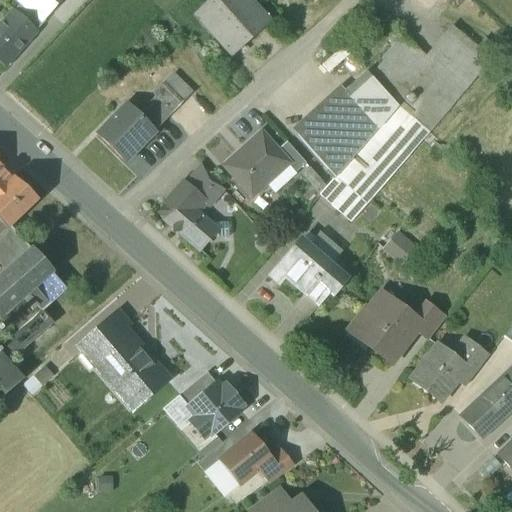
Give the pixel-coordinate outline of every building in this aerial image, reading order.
[(13,0),(19,5),(20,4),(40,22),(41,21),(59,0),(13,0)] [(246,0),(210,0),(191,18),(228,60),(268,25),(246,0)] [(40,22),(20,4),(19,5),(12,13),(34,33),(43,23),(41,21),(40,22)] [(12,13),(11,13),(0,25),(0,65),(3,68),(34,33),(12,13)] [(433,63),(395,32),(388,41),(395,47),(370,77),(396,106),(433,63)] [(334,178),(319,196),(350,222),(490,59),(459,33),(334,178)] [(366,73),(343,94),(376,130),(396,106),(370,77),(366,73)] [(171,76),(162,85),(181,104),(190,95),(171,76)] [(181,104),(162,85),(153,97),(158,102),(170,114),(171,115),(181,104)] [(343,94),(296,136),(334,178),(376,130),(343,94)] [(158,102),(153,97),(133,116),(125,109),(96,137),(122,164),(151,135),(150,134),(170,114),(158,102)] [(277,151),(261,133),(222,167),(251,199),(288,166),(289,165),(277,151)] [(305,164),(286,143),(277,151),(289,165),(288,166),(295,173),(305,164)] [(223,190),(201,166),(184,186),(199,199),(198,200),(207,208),(223,190)] [(35,199),(1,167),(0,167),(0,222),(5,227),(7,225),(30,205),(35,199)] [(321,183),(308,168),(302,174),(315,188),(321,183)] [(182,184),(160,210),(160,218),(198,251),(209,239),(228,238),(227,224),(208,225),(190,210),(198,200),(199,199),(184,186),(182,184)] [(0,236),(4,241),(0,244),(0,322),(5,328),(12,335),(36,313),(64,288),(21,240),(7,225),(5,227),(0,231),(0,236)] [(341,253),(319,234),(306,247),(329,267),(341,253)] [(413,248),(398,234),(383,251),(398,265),(413,248)] [(306,247),(299,241),(275,269),(318,307),(329,293),(333,296),(346,282),(329,267),(306,247)] [(414,317),(378,290),(348,331),(389,362),(414,328),(420,321),(414,317)] [(444,319),(424,304),(414,317),(420,321),(414,328),(429,339),(444,319)] [(36,313),(12,335),(5,328),(2,331),(0,332),(0,340),(2,343),(4,342),(11,350),(21,341),(22,343),(45,322),(36,313)] [(119,314),(80,346),(133,411),(168,382),(156,367),(155,368),(137,347),(138,346),(125,331),(130,327),(119,314)] [(511,325),(502,339),(511,346),(511,325)] [(488,357),(471,344),(458,360),(464,365),(455,378),(465,386),(488,357)] [(458,360),(437,345),(428,357),(424,354),(415,365),(419,368),(411,379),(438,400),(455,378),(464,365),(458,360)] [(0,374),(3,378),(0,380),(0,397),(20,380),(0,358),(0,374)] [(511,366),(459,417),(480,439),(511,407),(511,366)] [(23,383),(32,395),(52,379),(42,368),(23,383)] [(205,374),(179,397),(187,407),(214,385),(205,374)] [(214,385),(187,407),(197,419),(190,425),(201,438),(208,432),(211,435),(238,413),(235,410),(241,405),(224,386),(218,390),(214,385)] [(252,435),(218,460),(237,486),(257,472),(257,471),(271,461),(269,458),(252,435)] [(511,442),(499,456),(511,468),(511,442)] [(271,461),(257,471),(257,472),(267,486),(293,468),(280,450),(269,458),(271,461)] [(303,511),(297,503),(286,511),(275,496),(253,511),(303,511)]
